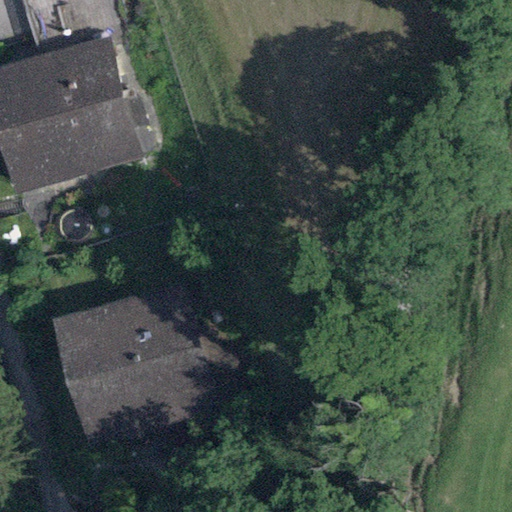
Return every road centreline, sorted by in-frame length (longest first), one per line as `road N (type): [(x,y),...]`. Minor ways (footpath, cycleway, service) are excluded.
road 1 (track): [(511,4),(416,255),(363,511)]
road 2 (residential): [(57,511),(0,293)]
